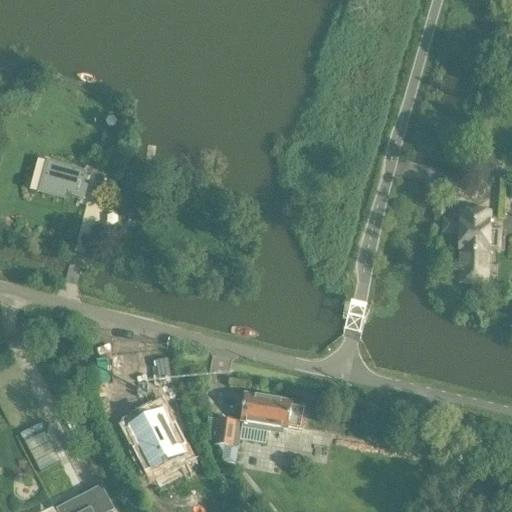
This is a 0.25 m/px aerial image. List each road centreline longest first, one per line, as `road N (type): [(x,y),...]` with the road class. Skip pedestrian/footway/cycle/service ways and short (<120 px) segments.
road 1 (unclassified): [(340,376),(439,0)]
road 2 (residential): [(0,289),(340,376)]
road 3 (residential): [(511,413),(340,376)]
